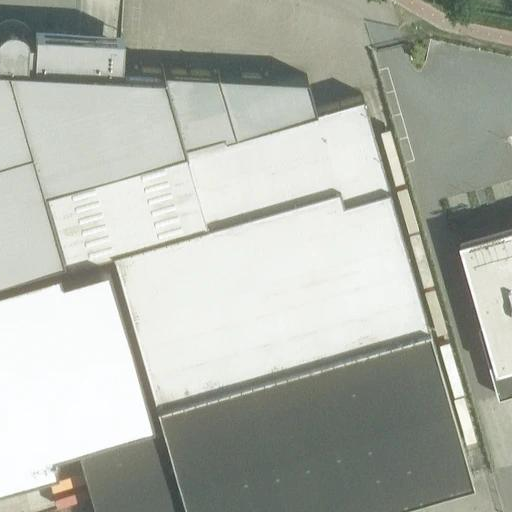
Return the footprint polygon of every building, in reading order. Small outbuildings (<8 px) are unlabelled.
[(0,268),(63,251),(64,255),(65,261),(112,247),(112,249),(342,186),(345,200),(389,187),(362,94),(317,105),(315,106),(307,78),(306,75),(218,70),(218,68),(217,69),(217,70),(163,67),(163,65),(162,66),(162,67),(120,65),(120,64),(78,61),(79,34),(34,32),(34,38),(26,37),(27,33),(25,30),(22,26),(19,23),(15,22),(8,21),(4,22),(0,25),(0,268)] [(389,187),(345,200),(342,186),(112,249),(155,401),(428,323),(389,187)] [(511,225),(463,238),(485,322),(479,324),(500,395),(511,391),(511,225)] [(0,475),(55,460),(53,452),(51,443),(72,437),(117,424),(120,433),(142,427),(139,418),(151,415),(107,257),(60,270),(57,261),(0,277),(0,475)] [(163,436),(184,511),(348,511),(363,508),(472,477),(428,323),(155,401),(161,422),(165,435),(163,436)] [(96,511),(184,511),(163,436),(165,435),(161,422),(142,427),(120,433),(77,445),(81,459),(96,511)]
